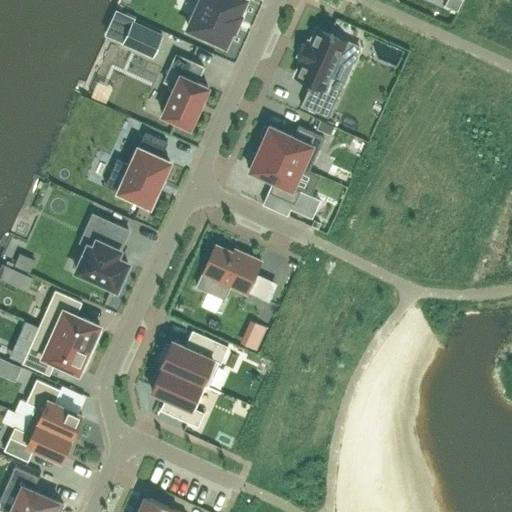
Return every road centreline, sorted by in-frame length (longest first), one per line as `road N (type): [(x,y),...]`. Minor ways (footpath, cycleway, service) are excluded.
road 1 (residential): [(120,443),(100,387),(192,187)]
road 2 (residential): [(192,187),(275,0)]
road 3 (residential): [(242,485),(138,441),(120,443)]
road 4 (residential): [(309,239),(192,187)]
